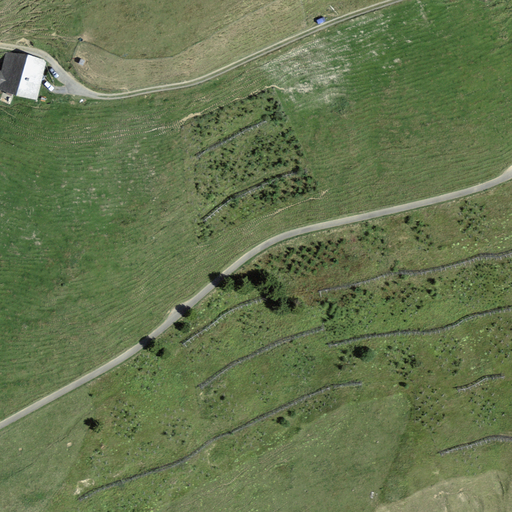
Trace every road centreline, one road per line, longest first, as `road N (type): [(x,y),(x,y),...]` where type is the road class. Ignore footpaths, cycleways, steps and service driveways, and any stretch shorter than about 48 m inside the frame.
road 1 (residential): [(511,175),(276,239),(126,355),(0,427)]
road 2 (track): [(395,0),(208,79),(113,96),(77,83),(44,54),(0,45)]
